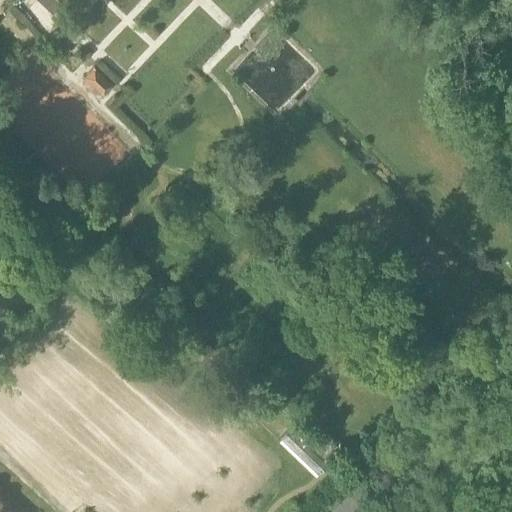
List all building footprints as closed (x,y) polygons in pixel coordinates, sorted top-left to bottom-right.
[(73,4),(68,0),(53,0),(65,12),(73,4)] [(71,51),(60,40),(56,44),(67,55),(71,51)] [(104,95),(114,85),(94,66),(85,76),(104,95)] [(332,459),(294,424),(277,442),(314,478),(332,459)] [(356,486),(329,511),(359,511),(371,500),(356,486)] [(0,511),(14,511),(5,503),(0,497),(0,511)]
